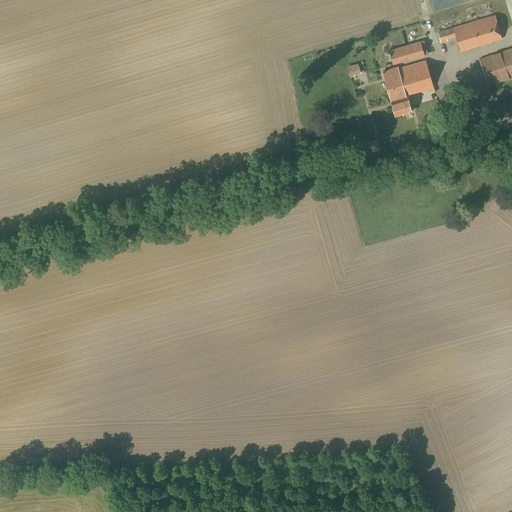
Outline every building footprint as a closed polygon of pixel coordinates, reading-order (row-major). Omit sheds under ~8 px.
[(502,40),(494,15),(453,27),(437,32),(441,43),(448,41),(447,39),(455,37),(460,52),(502,40)] [(392,65),(424,56),(424,55),(428,54),(424,41),(420,42),(388,51),(392,65)] [(511,47),(478,59),(488,86),(511,77),(511,47)] [(434,88),(426,60),(398,68),(398,67),(381,71),(391,102),(396,116),(411,112),(407,97),(407,96),(434,88)] [(504,129),(511,125),(511,102),(496,108),(504,129)]
